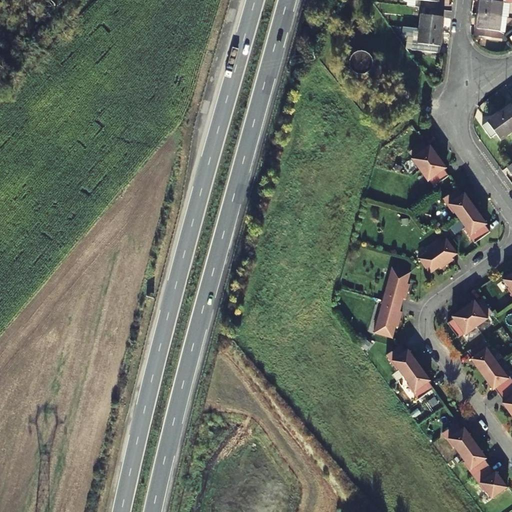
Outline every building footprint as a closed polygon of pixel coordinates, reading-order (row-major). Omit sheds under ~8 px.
[(424,7),(438,9),(439,0),(410,0),(410,5),(424,7)] [(504,1),(510,2),(511,1),(511,0),(481,0),(480,13),(503,16),(504,1)] [(438,9),(424,7),(421,28),(443,31),(446,9),(438,9)] [(503,16),(480,13),(478,35),(503,37),(503,30),(501,30),(503,16)] [(413,50),(440,53),(443,31),(421,28),(405,26),(404,35),(409,36),(408,48),(413,49),(413,50)] [(367,53),(364,52),(363,51),(361,51),(358,52),(356,53),(353,54),(351,57),(350,59),(350,61),(350,64),(350,67),(351,70),(353,72),(355,74),(358,75),(359,75),(362,75),(365,74),(367,73),(369,72),(371,69),(372,67),(373,62),(372,59),(371,57),(369,55),(367,53)] [(511,104),(500,113),(511,129),(511,104)] [(511,129),(500,113),(483,126),(492,138),(497,134),(501,140),(511,132),(511,129)] [(427,148),(423,141),(408,152),(412,158),(410,159),(419,171),(435,159),(432,155),(434,153),(429,146),(427,148)] [(438,163),(435,159),(419,171),(427,182),(429,181),(433,187),(447,177),(448,177),(444,170),(446,169),(441,162),(438,163)] [(462,195),(457,188),(457,189),(442,199),(452,214),(454,213),(459,221),(475,209),(464,194),(462,195)] [(486,225),(475,209),(459,221),(464,228),(463,229),(474,244),(489,233),(485,226),(486,225)] [(457,255),(446,239),(418,259),(429,275),(435,270),(436,268),(438,266),(440,270),(453,261),(451,258),(457,255)] [(408,281),(410,273),(391,268),(382,301),(401,306),(402,300),(405,300),(409,285),(405,284),(406,282),(408,281)] [(511,296),(511,273),(509,275),(502,280),(508,288),(506,289),(511,296)] [(469,307),(464,311),(476,327),(487,318),(486,317),(492,312),(481,298),(476,302),(474,300),(467,305),(469,307)] [(399,312),(401,306),(382,301),(373,334),(392,339),(394,331),(393,329),(393,327),(397,328),(401,313),(399,312)] [(476,327),(464,311),(459,314),(458,311),(451,317),(452,319),(447,323),(457,338),(463,333),(464,335),(476,327)] [(481,375),(497,364),(492,356),(493,355),(482,340),(467,351),(471,358),(470,359),(481,375)] [(403,377),(419,366),(407,350),(406,351),(401,345),(397,348),(393,351),(385,356),(396,371),(397,370),(403,377)] [(499,396),(511,386),(511,381),(504,370),(502,371),(497,364),(481,375),(493,391),(495,389),(499,396)] [(430,381),(419,366),(403,377),(408,385),(407,386),(418,400),(431,390),(433,389),(428,382),(430,381)] [(511,417),(511,386),(499,396),(504,402),(502,404),(511,417)] [(462,428),(457,422),(456,423),(442,433),(453,448),(454,447),(459,455),(475,443),(464,427),(462,428)] [(487,459),(475,443),(459,455),(465,462),(464,463),(474,478),(490,467),(485,460),(487,459)] [(494,473),(490,467),(474,478),(485,492),(486,492),(492,499),(507,488),(508,488),(496,472),(494,473)]
